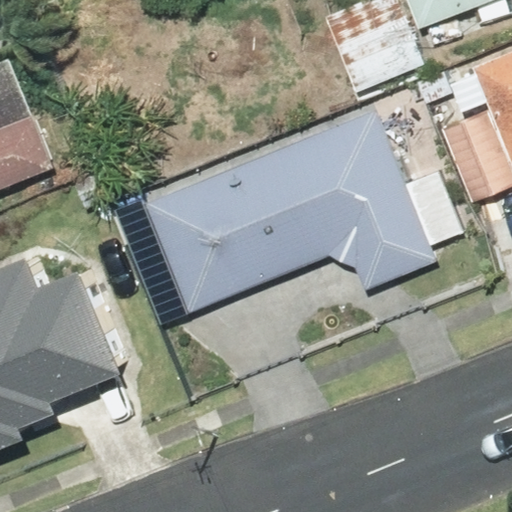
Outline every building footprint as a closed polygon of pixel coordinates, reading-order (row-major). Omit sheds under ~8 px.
[(423,66),(396,0),(379,0),(326,21),(355,93),(423,66)] [(404,0),(418,34),(505,0),(404,0)] [(0,185),(73,155),(31,53),(0,66),(0,185)] [(462,117),(484,108),(511,172),(511,56),(448,85),(462,117)] [(168,199),(171,207),(133,222),(151,265),(188,249),(210,303),(340,250),(357,294),(433,263),(427,248),(464,234),(438,171),(404,185),(375,114),(168,199)] [(480,118),(442,135),(472,203),(510,187),(480,118)] [(74,273),(63,243),(0,267),(0,448),(62,424),(57,412),(95,397),(88,379),(156,353),(118,256),(74,273)]
